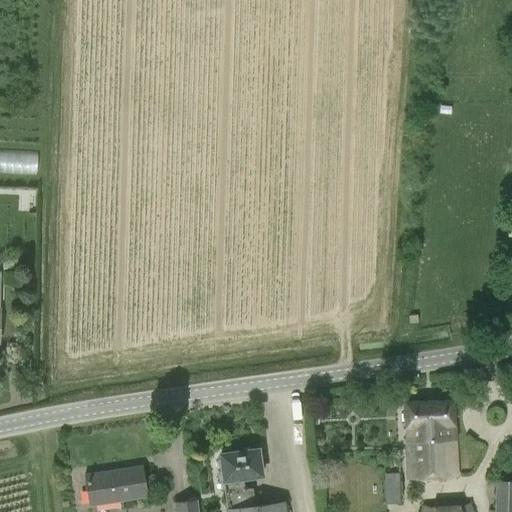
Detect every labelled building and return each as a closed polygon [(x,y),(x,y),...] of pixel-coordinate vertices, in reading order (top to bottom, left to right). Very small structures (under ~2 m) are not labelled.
[(452,107),(440,106),(440,114),(451,115),(452,107)] [(0,171),(38,173),(39,151),(0,149),(0,171)] [(418,324),(417,316),(409,316),(410,324),(418,324)] [(408,481),(456,478),(452,403),(404,406),(408,481)] [(259,450),(219,456),(226,511),(283,511),(283,505),(254,509),(252,492),(246,493),(244,481),(263,478),(259,450)] [(88,509),(145,499),(140,469),(83,479),(88,509)] [(400,503),(399,478),(384,479),(385,503),(400,503)] [(511,511),(511,480),(495,480),(493,511),(511,511)] [(172,502),(173,511),(197,511),(197,500),(172,502)] [(430,508),(420,505),(418,511),(472,511),(469,503),(458,506),(430,508)]
